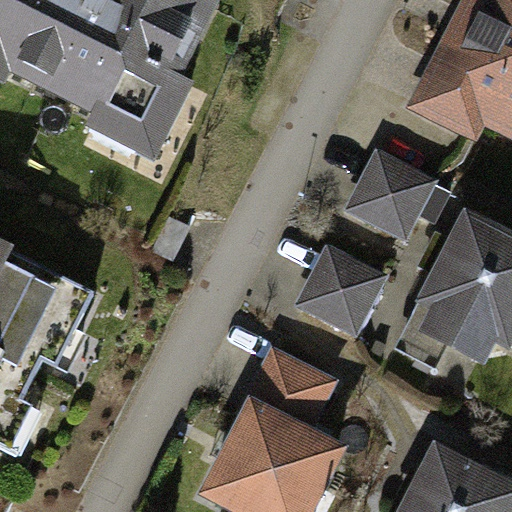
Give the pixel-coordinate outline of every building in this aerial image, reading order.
[(0,0),(0,57),(12,64),(9,70),(103,116),(106,111),(153,134),(216,7),(200,0),(0,0)] [(511,0),(492,0),(456,72),(443,66),(423,107),(476,134),(484,119),(511,133),(511,0)] [(434,187),(383,161),(357,211),(408,237),(434,187)] [(194,230),(174,220),(157,252),(177,263),(194,230)] [(511,243),(470,222),(457,248),(452,245),(436,275),(442,277),(404,350),(436,367),(449,342),(471,354),(483,331),(511,346),(511,243)] [(0,434),(9,439),(63,330),(78,338),(98,296),(0,247),(0,434)] [(383,282),(332,256),(307,306),(357,332),(383,282)] [(326,480),(339,455),(305,438),(331,387),(278,359),(251,411),(257,414),(243,440),(237,437),(223,465),(228,468),(214,494),(241,508),(238,511),(309,511),(310,511),(311,511),(316,511),(332,483),(326,480)] [(511,511),(511,490),(482,472),(441,455),(428,480),(421,476),(405,507),(412,510),(410,511),(511,511)]
